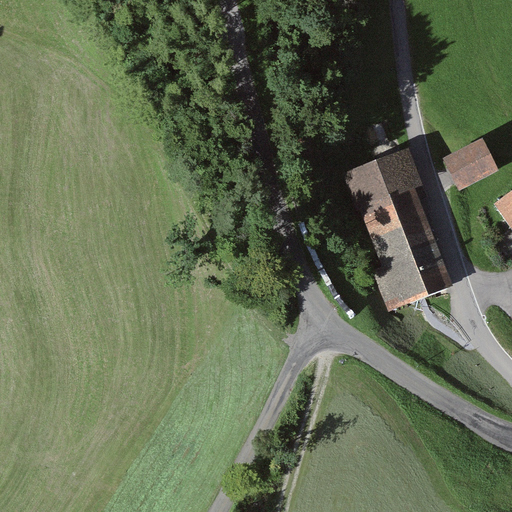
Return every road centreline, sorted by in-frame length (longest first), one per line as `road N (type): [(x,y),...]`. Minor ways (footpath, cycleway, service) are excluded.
road 1 (unclassified): [(325,316),(275,210),(221,0)]
road 2 (unclassified): [(221,511),(325,316)]
road 3 (unclassified): [(325,316),(511,433)]
road 4 (track): [(342,332),(287,511)]
